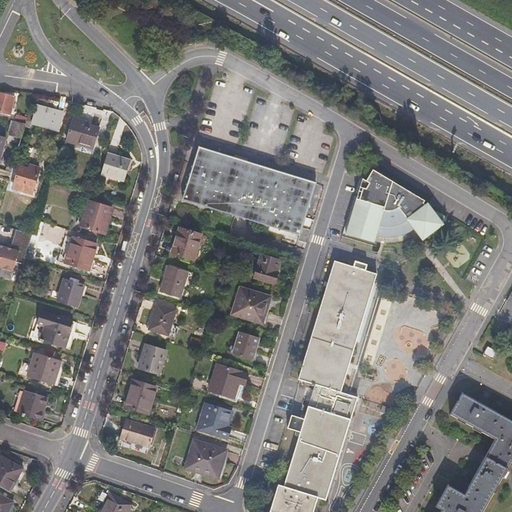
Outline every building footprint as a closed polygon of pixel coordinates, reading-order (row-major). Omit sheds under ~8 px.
[(14,98),(0,93),(0,112),(9,115),(14,98)] [(33,114),(28,112),(25,120),(24,126),(23,127),(53,136),(60,116),(34,108),(33,114)] [(24,126),(25,120),(15,117),(13,123),(24,126)] [(81,123),(72,120),(65,144),(74,146),(75,144),(91,150),(97,131),(81,126),(81,123)] [(18,143),(23,127),(24,126),(13,123),(9,122),(4,139),(18,143)] [(181,202),(299,239),(314,186),(198,149),(181,202)] [(130,165),(107,157),(101,177),(124,184),(130,165)] [(30,195),(37,171),(27,167),(25,170),(18,168),(12,190),(30,195)] [(346,234),(374,243),(377,236),(387,238),(394,237),(400,236),(406,234),(411,232),(414,230),(422,241),(444,224),(428,203),(373,170),(366,182),(361,182),(346,234)] [(112,210),(84,202),(77,225),(82,227),(81,229),(101,235),(105,221),(108,222),(112,210)] [(27,234),(16,230),(12,242),(24,245),(27,234)] [(200,238),(178,231),(171,256),(192,262),(200,238)] [(96,246),(73,239),(65,265),(88,272),(96,246)] [(0,274),(11,278),(20,250),(0,243),(0,274)] [(278,263),(259,257),(251,280),(272,287),(276,274),(275,274),(278,263)] [(380,278),(338,265),(302,383),(315,387),(314,389),(317,391),(286,490),(282,489),(274,511),(317,511),(321,501),(329,504),(360,401),(344,396),(380,278)] [(186,274),(167,268),(159,294),(178,300),(186,274)] [(84,286),(63,280),(57,302),(77,308),(84,286)] [(268,300),(239,291),(231,316),(261,325),(268,300)] [(174,312),(156,306),(148,332),(166,338),(174,312)] [(73,322),(42,312),(38,324),(45,326),(41,338),(40,340),(65,348),(73,322)] [(45,326),(38,324),(34,336),(41,338),(45,326)] [(257,339),(237,333),(230,355),(250,361),(257,339)] [(164,350),(146,344),(138,369),(157,375),(164,350)] [(499,357),(488,351),(484,360),(494,366),(499,357)] [(60,361),(34,354),(31,365),(27,378),(53,385),(60,361)] [(18,374),(27,378),(31,365),(24,363),(23,367),(20,366),(18,374)] [(237,387),(241,388),(242,388),(246,378),(215,369),(208,392),(233,400),(233,398),(237,387)] [(155,389),(132,382),(124,407),(147,414),(155,389)] [(23,390),(20,389),(13,411),(17,412),(23,390)] [(46,397),(24,391),(17,412),(42,420),(45,410),(42,410),(46,397)] [(511,424),(463,397),(451,419),(496,444),(466,498),(450,489),(438,510),(440,511),(487,511),(511,468),(511,424)] [(232,411),(206,403),(198,429),(228,438),(231,427),(227,426),(232,411)] [(154,427),(123,417),(117,437),(148,447),(154,427)] [(224,450),(192,440),(183,470),(195,473),(196,467),(217,473),(224,450)] [(0,486),(11,492),(24,469),(2,457),(0,460),(0,486)] [(126,511),(132,502),(111,490),(97,511),(126,511)] [(8,511),(14,502),(0,493),(0,511),(8,511)]
